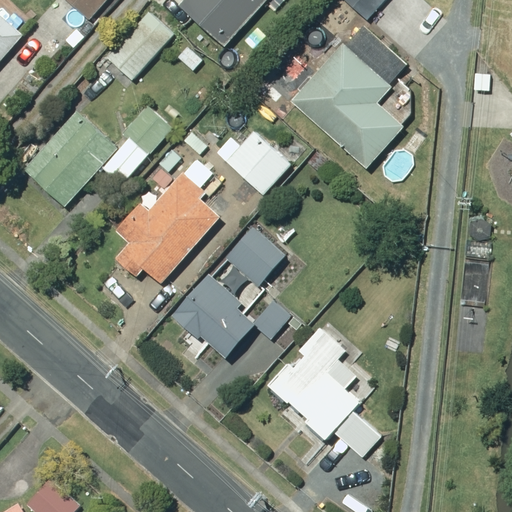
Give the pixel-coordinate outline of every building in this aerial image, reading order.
[(76,0),(96,18),(112,0),(76,0)] [(270,0),(198,0),(196,3),(234,37),(250,20),(253,22),(272,1),(270,0)] [(352,0),(374,20),(392,0),(352,0)] [(0,5),(0,69),(32,34),(0,5)] [(155,11),(114,56),(140,79),(180,34),(155,11)] [(299,100),(376,167),(412,126),(385,102),(400,86),(351,42),(299,100)] [(194,46),(184,57),(199,70),(209,59),(194,46)] [(260,93),(276,106),(287,91),(272,79),(260,93)] [(155,105),(130,133),(155,155),(180,127),(155,105)] [(88,110),(34,167),(74,205),(128,148),(88,110)] [(235,160),(272,193),(298,164),(261,131),(235,160)] [(322,151),(313,162),(324,170),(333,159),(322,151)] [(151,201),(126,229),(139,241),(125,257),(146,275),(154,267),(171,282),(231,216),(210,197),(216,192),(192,171),(159,208),(151,201)] [(235,258),(267,286),(294,255),(262,227),(235,258)] [(488,308),(491,261),(463,260),(461,307),(488,308)] [(247,306),(251,302),(217,274),(181,316),(208,338),(211,335),(238,357),(266,322),(247,306)] [(353,296),(340,311),(351,321),(364,306),(353,296)] [(487,318),(458,316),(455,353),(484,355),(487,318)] [(293,398),(317,418),(315,420),(337,440),(344,432),(369,456),(396,427),(353,388),(365,375),(339,352),(342,348),(332,339),(321,350),(327,355),(322,360),(314,353),(277,390),(291,401),(293,398)] [(59,477),(34,505),(41,511),(80,511),(88,504),(59,477)] [(32,511),(27,502),(10,511),(32,511)]
